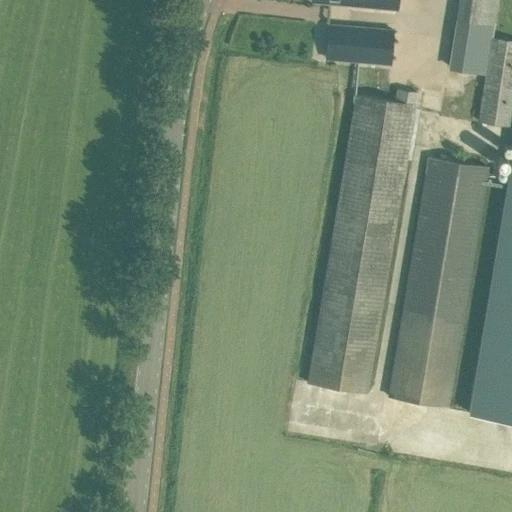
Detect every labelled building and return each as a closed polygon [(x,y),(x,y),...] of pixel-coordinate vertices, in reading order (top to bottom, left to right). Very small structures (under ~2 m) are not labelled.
[(461,0),(451,68),(484,73),(495,0),(461,0)] [(394,29),(328,23),(325,59),(391,65),(394,29)] [(509,119),(511,98),(511,40),(490,38),(478,120),(506,124),(507,119),(509,119)] [(389,257),(416,92),(396,88),(394,100),(355,94),(328,257),(307,381),(367,392),(390,257),(389,257)] [(511,421),(511,149),(467,414),(511,421)] [(472,257),(487,166),(428,156),(411,257),(410,257),(387,395),(448,405),(472,257)]
